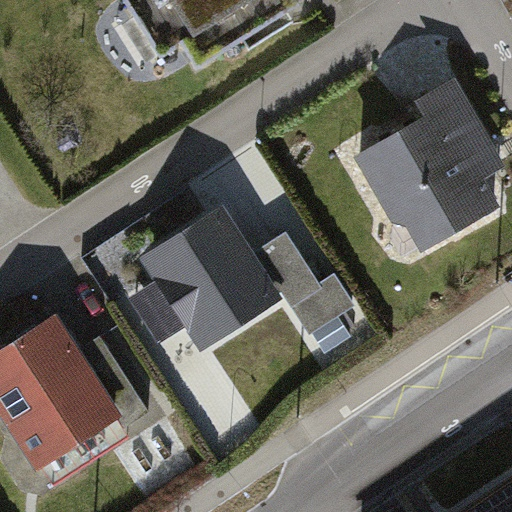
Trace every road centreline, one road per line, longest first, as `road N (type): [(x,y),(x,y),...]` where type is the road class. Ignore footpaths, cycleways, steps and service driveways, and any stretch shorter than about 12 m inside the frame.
road 1 (residential): [(0,277),(430,0)]
road 2 (unclassified): [(511,364),(301,511)]
